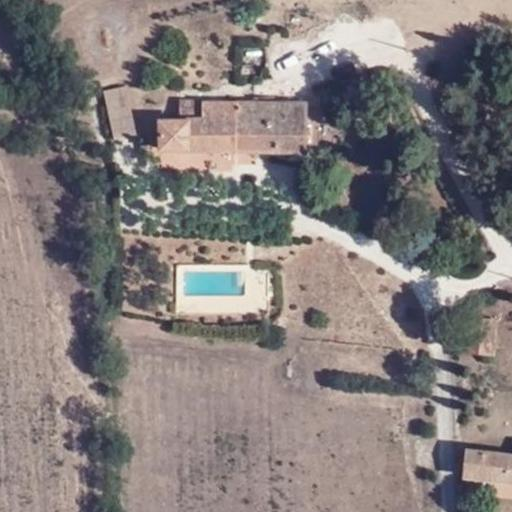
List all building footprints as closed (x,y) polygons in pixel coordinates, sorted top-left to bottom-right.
[(385,75),(374,79),(378,92),(389,89),(385,75)] [(306,154),(306,104),(181,103),(181,123),(162,122),(162,150),(190,151),(189,154),(306,154)] [(108,114),(110,122),(133,122),(131,108),(108,114)] [(133,122),(110,122),(115,140),(136,135),(133,122)] [(496,323),(468,320),(467,351),(494,354),(496,323)] [(511,420),(471,415),(464,476),(511,481),(511,420)]
